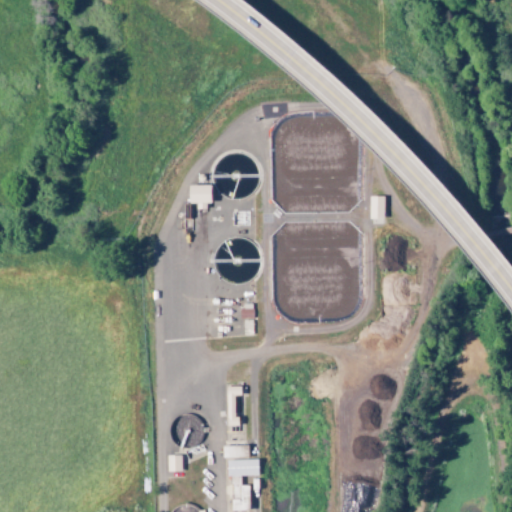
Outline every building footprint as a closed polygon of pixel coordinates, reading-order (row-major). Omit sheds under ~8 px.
[(190,185),(190,204),(199,204),(199,206),(212,205),(212,184),(190,185)] [(369,218),(383,218),(384,196),(370,196),(369,218)] [(223,457),(249,457),(249,445),(223,446),(223,457)] [(181,471),(181,455),(167,455),(168,472),(181,471)] [(250,510),(250,485),(241,486),(241,476),(259,476),(258,459),(230,460),(231,510),(250,510)]
